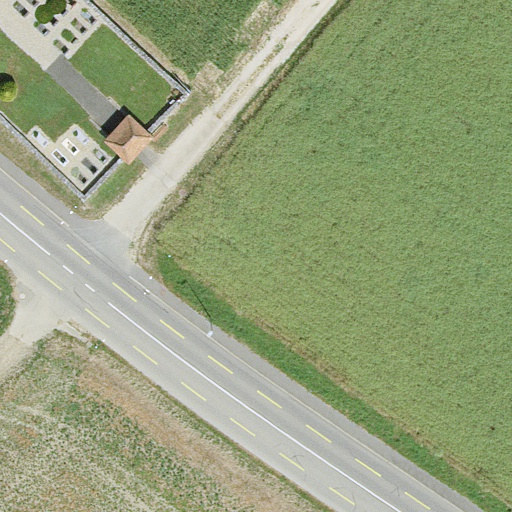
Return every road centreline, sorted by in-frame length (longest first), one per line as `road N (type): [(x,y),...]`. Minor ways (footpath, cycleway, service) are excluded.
road 1 (secondary): [(400,511),(0,208)]
road 2 (track): [(84,277),(316,0)]
